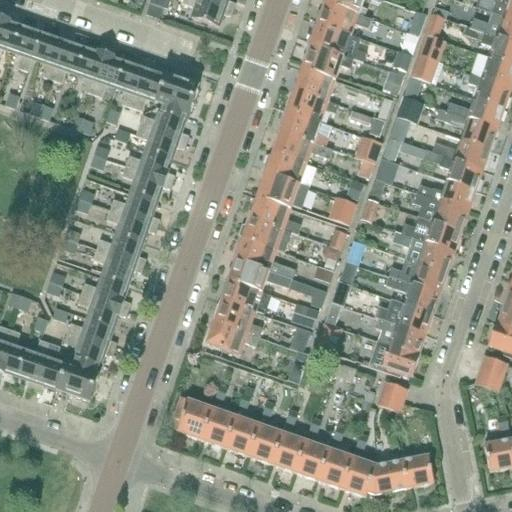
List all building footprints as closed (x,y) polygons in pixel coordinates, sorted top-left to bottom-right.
[(172,0),(152,0),(150,7),(164,11),(168,13),(172,0)] [(231,20),(233,13),(194,0),(185,0),(183,8),(195,12),(192,21),(218,30),(223,17),(231,20)] [(227,4),(228,0),(194,0),(233,13),(236,7),(227,4)] [(358,18),(364,0),(326,0),(325,7),(358,18)] [(511,22),(511,0),(486,0),(496,3),(491,16),(492,16),(504,20),(511,22)] [(160,23),(164,11),(150,7),(146,18),(160,23)] [(351,39),(358,18),(325,7),(322,15),(319,15),(316,22),(319,24),(317,28),(351,39)] [(432,19),(445,23),(446,23),(449,15),(435,11),(432,19)] [(9,25),(11,17),(5,14),(0,28),(0,61),(3,53),(13,56),(22,30),(9,25)] [(420,40),(427,19),(415,15),(408,36),(420,40)] [(511,22),(504,20),(492,16),(488,27),(474,22),(470,32),(511,46),(511,22)] [(445,23),(432,19),(431,18),(424,39),(438,43),(445,23)] [(42,36),(45,28),(38,26),(35,34),(22,30),(13,56),(22,59),(18,72),(29,76),(42,36)] [(344,60),(351,39),(317,28),(310,48),(344,60)] [(511,46),(470,32),(466,30),(464,38),(481,44),(480,47),(493,51),(490,61),(511,69),(511,46)] [(52,84),(69,37),(62,34),(60,43),(46,38),(37,64),(47,68),(42,81),(52,84)] [(364,47),(393,55),(397,43),(367,35),(364,47)] [(73,47),(75,39),(69,37),(52,84),(63,88),(67,75),(77,78),(86,52),(73,47)] [(401,56),(412,60),(419,41),(407,37),(401,51),(403,52),(401,56)] [(446,46),(438,43),(424,39),(417,59),(439,67),(446,46)] [(92,98),(108,50),(102,48),(99,56),(86,52),(77,78),(87,82),(82,94),(92,98)] [(348,61),(344,60),(310,48),(307,58),(304,59),(302,63),(304,66),(303,69),(337,81),(341,69),(345,71),(348,61)] [(112,61),(115,53),(108,50),(92,98),(103,102),(107,89),(116,92),(126,66),(112,61)] [(412,60),(401,56),(398,55),(393,70),(407,75),(412,60)] [(432,88),(439,67),(417,59),(410,80),(411,80),(422,84),(432,88)] [(511,92),(511,89),(511,69),(490,61),(482,82),(511,92)] [(132,112),(148,64),(142,62),(139,70),(126,66),(116,92),(126,95),(122,108),(132,112)] [(152,75),(155,66),(148,64),(132,112),(142,115),(147,102),(156,106),(165,79),(152,75)] [(472,78),(461,74),(455,72),(452,80),(467,85),(480,90),(475,102),(483,105),(505,112),(507,105),(511,92),(482,82),(472,78)] [(328,106),(336,85),(302,73),(294,94),(326,105),(328,106)] [(397,100),(404,81),(389,76),(382,94),(397,100)] [(187,124),(199,91),(165,79),(156,106),(163,108),(161,115),(159,114),(159,115),(187,124)] [(415,105),(422,84),(411,80),(404,101),(414,104),(415,105)] [(328,106),(326,105),(294,94),(287,114),(321,126),(325,114),(336,118),(339,109),(328,106)] [(15,113),(18,105),(20,100),(10,97),(5,109),(15,113)] [(483,105),(475,102),(464,98),(462,102),(474,106),(471,115),(465,112),(462,121),(498,133),(505,112),(483,105)] [(377,123),(385,125),(393,104),(385,101),(377,123)] [(408,120),(414,104),(404,101),(398,117),(408,120)] [(39,121),(43,109),(34,105),(30,118),(39,121)] [(43,109),(39,121),(49,125),(54,112),(43,109)] [(457,119),(437,112),(427,109),(425,116),(444,122),(444,123),(453,126),(452,128),(465,132),(461,143),(490,153),(498,133),(462,121),(457,119)] [(116,129),(120,116),(111,113),(106,125),(116,129)] [(317,137),(321,126),(287,114),(280,135),(325,150),(328,141),(317,137)] [(187,125),(187,124),(159,115),(155,124),(143,120),(139,130),(178,144),(187,146),(189,140),(181,137),(185,124),(187,125)] [(79,135),(84,123),(74,119),(69,132),(79,135)] [(385,125),(377,123),(375,122),(369,137),(380,141),(385,125)] [(84,123),(79,135),(89,138),(93,126),(84,123)] [(187,146),(178,144),(139,130),(135,140),(148,145),(145,154),(171,163),(176,150),(184,153),(187,146)] [(392,132),(389,140),(390,141),(402,145),(404,137),(392,132)] [(127,147),(131,137),(118,133),(115,143),(127,147)] [(326,151),(325,150),(280,135),(273,156),(307,168),(311,155),(323,159),(326,151)] [(355,161),(363,164),(374,167),(376,168),(383,147),(362,140),(355,161)] [(384,163),(394,167),(402,146),(390,142),(383,163),(384,163)] [(483,174),(490,153),(461,143),(458,154),(450,151),(450,152),(446,151),(445,152),(435,149),(432,157),(483,174)] [(94,159),(107,164),(110,154),(97,150),(94,159)] [(483,174),(432,157),(412,150),(410,157),(439,168),(439,169),(451,173),(447,185),(476,195),(483,174)] [(167,177),(171,163),(145,154),(142,164),(129,160),(125,170),(165,183),(173,186),(175,180),(167,177)] [(300,188),(307,168),(273,156),(272,159),(268,159),(266,167),(268,169),(266,176),(300,188)] [(103,174),(107,164),(94,159),(91,170),(103,174)] [(400,169),(394,167),(384,163),(379,179),(394,185),(400,169)] [(370,181),(374,167),(363,164),(359,177),(370,181)] [(173,186),(165,183),(125,170),(122,180),(135,184),(131,195),(158,203),(162,190),(170,193),(173,186)] [(300,188),(266,176),(259,197),(301,212),(309,191),(300,188)] [(380,203),(385,187),(375,183),(369,199),(380,203)] [(358,204),(364,187),(353,184),(347,200),(358,204)] [(469,215),(476,195),(447,185),(443,196),(435,193),(431,194),(421,190),(418,198),(469,215)] [(79,204),(91,207),(94,197),(82,193),(79,204)] [(152,221),(156,207),(130,198),(127,208),(114,204),(110,214),(149,227),(157,230),(160,223),(152,221)] [(462,236),(469,215),(418,198),(415,207),(437,215),(433,226),(462,236)] [(287,225),(291,213),(257,201),(250,222),(298,239),(302,230),(287,225)] [(337,201),(330,222),(349,228),(350,229),(357,208),(356,208),(337,201)] [(88,217),(91,207),(79,204),(76,213),(88,217)] [(371,227),(378,207),(368,204),(361,224),(371,227)] [(309,211),(307,220),(329,225),(331,216),(309,211)] [(157,230),(149,227),(110,214),(107,224),(120,228),(116,238),(142,247),(147,234),(155,237),(157,230)] [(462,236),(433,226),(419,221),(416,231),(415,234),(417,235),(414,242),(454,256),(462,236)] [(307,242),(298,239),(250,222),(243,243),(277,255),(281,243),(303,251),(307,242)] [(414,242),(417,235),(415,234),(416,231),(405,227),(401,238),(404,239),(414,242)] [(65,243),(78,247),(81,238),(68,233),(65,243)] [(330,250),(340,254),(346,238),(335,235),(330,250)] [(404,239),(401,238),(396,236),(393,246),(422,256),(419,267),(447,277),(454,256),(414,242),(404,239)] [(138,261),(142,247),(116,238),(113,248),(100,243),(96,253),(136,267),(144,270),(146,263),(138,261)] [(74,257),(78,247),(65,243),(62,253),(63,253),(72,257),(74,257)] [(273,266),(277,255),(243,243),(235,264),(292,283),(297,285),(299,278),(294,277),(295,274),(273,266)] [(358,266),(364,249),(354,246),(348,262),(358,266)] [(69,267),(72,257),(63,253),(59,263),(69,267)] [(144,270),(136,267),(96,253),(93,264),(106,268),(102,278),(129,287),(133,274),(141,276),(144,270)] [(289,293),(292,283),(235,264),(228,284),(262,296),(266,285),(289,293)] [(347,265),(340,286),(351,290),(358,269),(347,265)] [(440,297),(447,277),(419,267),(415,277),(406,274),(403,276),(386,270),(383,278),(390,280),(440,297)] [(325,273),(321,284),(329,286),(333,275),(325,273)] [(50,286),(63,291),(66,281),(53,277),(50,286)] [(433,318),(440,297),(390,280),(386,290),(408,298),(405,308),(433,318)] [(123,304),(127,291),(101,282),(97,292),(84,287),(81,297),(120,311),(128,314),(131,307),(123,304)] [(259,307),(262,296),(228,284),(227,287),(228,288),(222,305),(255,317),(264,320),(268,310),(259,307)] [(59,301),(63,291),(50,286),(47,296),(59,301)] [(347,307),(352,290),(351,290),(340,286),(334,303),(347,307)] [(323,307),(326,295),(319,293),(315,304),(323,307)] [(18,312),(22,300),(12,297),(8,309),(18,312)] [(128,314),(120,311),(81,297),(77,307),(90,312),(87,322),(113,331),(118,318),(126,320),(128,314)] [(22,300),(18,312),(27,315),(31,303),(22,300)] [(259,341),(262,331),(252,327),(255,317),(222,305),(215,326),(248,338),(259,341)] [(511,308),(504,306),(497,327),(496,327),(496,328),(511,333),(511,308)] [(313,332),(319,314),(297,307),(291,325),(313,332)] [(325,327),(335,330),(342,310),(332,307),(325,327)] [(426,339),(433,318),(405,308),(401,320),(389,316),(388,317),(378,313),(375,321),(426,339)] [(66,326),(69,316),(56,312),(53,322),(66,326)] [(43,336),(48,324),(38,320),(34,333),(43,336)] [(419,359),(426,339),(375,321),(373,329),(383,332),(382,334),(394,338),(390,349),(419,359)] [(109,344),(113,331),(87,322),(84,332),(71,327),(67,337),(107,351),(115,353),(117,347),(109,344)] [(259,341),(248,338),(215,326),(208,347),(221,351),(221,353),(240,360),(245,346),(256,350),(259,341)] [(341,333),(335,330),(325,327),(324,327),(316,351),(333,357),(341,333)] [(511,333),(496,328),(489,349),(511,356),(511,333)] [(0,363),(11,333),(0,330),(0,329),(0,363)] [(305,357),(312,337),(298,332),(290,352),(294,353),(305,357)] [(16,350),(21,337),(11,333),(0,363),(0,382),(0,383),(3,375),(17,379),(26,353),(16,350)] [(115,353),(107,351),(67,337),(64,347),(77,352),(73,362),(102,371),(100,370),(104,357),(112,360),(115,353)] [(34,394),(50,347),(40,344),(35,357),(26,353),(17,379),(30,384),(28,392),(34,394)] [(419,359),(390,349),(378,345),(369,370),(399,381),(401,377),(412,381),(419,359)] [(55,364),(60,350),(50,347),(34,394),(40,397),(43,389),(57,393),(66,367),(55,364)] [(503,382),(508,368),(485,360),(480,374),(503,382)] [(90,405),(102,371),(73,362),(75,363),(73,370),(66,367),(57,393),(90,405)] [(353,385),(357,373),(344,369),(340,381),(353,385)] [(292,371),(288,384),(298,387),(302,375),(292,371)] [(498,395),(503,382),(480,374),(475,387),(498,395)] [(388,412),(396,390),(385,386),(377,408),(388,412)] [(224,403),(228,392),(221,389),(217,401),(224,403)] [(396,390),(388,412),(400,416),(408,394),(396,390)] [(248,411),(252,400),(244,397),(240,409),(248,411)] [(202,444),(213,412),(181,401),(174,421),(181,423),(177,435),(202,444)] [(271,420),(275,408),(268,406),(264,417),(271,420)] [(225,452),(236,420),(213,412),(202,444),(225,452)] [(295,428),(299,416),(291,414),(287,425),(295,428)] [(506,419),(498,421),(500,432),(508,431),(506,419)] [(249,460),(260,428),(236,420),(225,452),(249,460)] [(318,436),(322,424),(314,422),(310,433),(318,436)] [(272,468),(283,437),(260,428),(249,460),(272,468)] [(338,430),(334,441),(341,444),(345,433),(338,430)] [(295,477),(306,445),(283,437),(272,468),(295,477)] [(364,453),(369,441),(360,438),(356,451),(364,453)] [(511,471),(511,450),(511,443),(484,448),(490,476),(511,471)] [(319,485),(330,453),(306,445),(295,477),(319,485)] [(342,493),(353,461),(330,453),(319,485),(342,493)] [(408,492),(434,487),(428,459),(403,464),(408,492)] [(367,496),(376,469),(353,461),(342,493),(366,501),(368,496),(367,496)] [(375,498),(408,492),(403,464),(377,469),(376,469),(367,496),(368,496),(375,498)]
